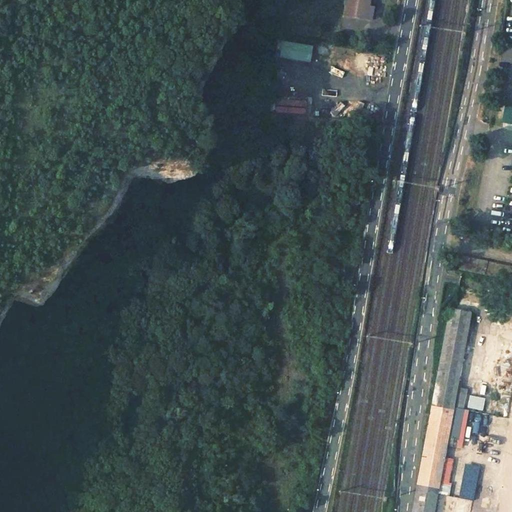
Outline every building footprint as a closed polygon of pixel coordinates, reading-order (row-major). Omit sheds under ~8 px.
[(345,0),(343,16),(370,21),(372,9),(368,8),(369,0),(345,0)] [(307,64),(311,47),(282,41),(278,57),(307,64)] [(275,114),(304,114),(304,100),(275,100),(275,114)] [(511,107),(505,106),(502,123),(511,124),(511,107)] [(511,267),(461,257),(458,270),(511,281),(511,267)] [(332,290),(329,310),(346,313),(349,293),(332,290)] [(415,493),(411,511),(433,511),(438,511),(439,511),(442,501),(436,500),(445,445),(457,447),(464,410),(453,408),(470,313),(450,309),(431,412),(415,493)] [(481,410),(484,397),(468,393),(466,407),(481,410)] [(447,494),(452,459),(444,458),(439,493),(447,494)] [(473,499),(476,466),(463,464),(459,498),(473,499)]
